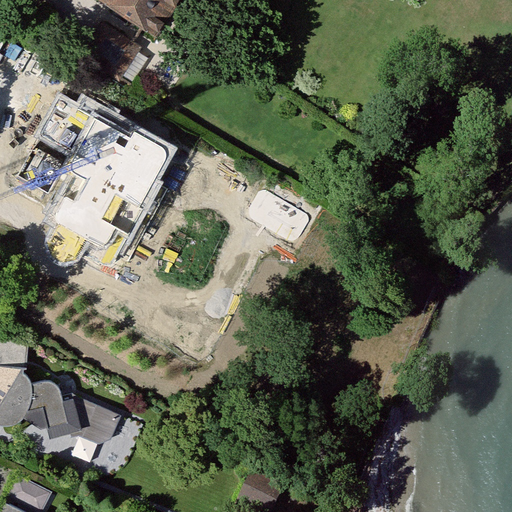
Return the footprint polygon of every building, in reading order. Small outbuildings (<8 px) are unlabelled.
[(173,0),(105,0),(154,31),(173,0)] [(139,45),(103,23),(87,49),(122,71),(139,45)] [(106,122),(49,90),(37,112),(46,116),(19,164),(13,175),(61,201),(70,185),(63,181),(88,136),(95,141),(106,122)] [(27,340),(0,338),(0,420),(6,421),(14,419),(19,415),(24,408),(43,405),(51,434),(69,428),(72,433),(82,430),(99,439),(108,434),(117,414),(71,394),(60,397),(58,388),(55,385),(50,381),(44,381),(29,384),(28,380),(25,377),(22,374),(22,366),(25,366),(27,340)] [(290,453),(278,447),(272,459),(284,466),(290,453)] [(260,467),(238,511),(273,511),(289,481),(260,467)] [(49,491),(18,476),(9,494),(40,510),(49,491)] [(22,511),(4,503),(0,511),(22,511)]
